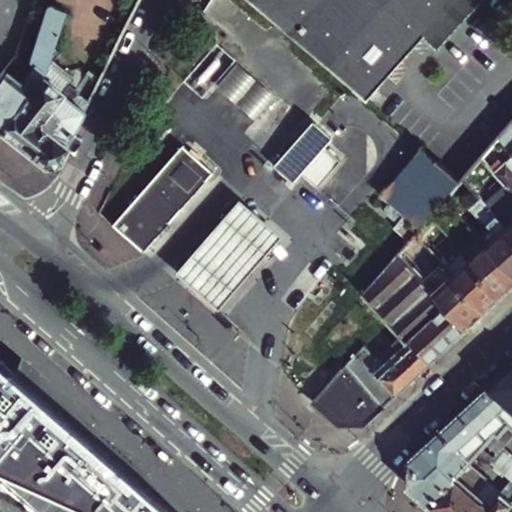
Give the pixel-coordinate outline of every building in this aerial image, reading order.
[(327,73),(364,105),(416,44),(399,29),(365,0),(243,0),(275,27),(327,73)] [(365,0),(399,29),(416,44),(420,40),(428,30),(420,24),(426,17),(440,0),(365,0)] [(435,52),(447,37),(479,0),(440,0),(426,17),(420,24),(428,30),(420,40),(435,52)] [(0,79),(0,127),(1,129),(43,76),(51,55),(55,44),(68,10),(51,5),(51,6),(48,14),(31,62),(35,66),(19,84),(5,73),(0,79)] [(185,83),(204,99),(236,62),(217,46),(185,83)] [(68,145),(67,143),(69,139),(85,110),(64,94),(70,87),(50,70),(57,61),(51,55),(43,76),(1,129),(45,164),(60,161),(68,145)] [(218,90),(238,107),(257,85),(237,68),(218,90)] [(238,107),(257,123),(276,102),(257,85),(238,107)] [(511,123),(499,136),(511,149),(511,123)] [(293,186),(301,176),(324,150),(327,147),(310,133),(293,152),(276,171),(293,186)] [(115,225),(146,252),(214,175),(182,148),(138,199),(134,195),(127,203),(131,206),(115,225)] [(301,176),(319,191),(342,165),(324,150),(301,176)] [(432,219),(448,200),(460,185),(423,152),(382,198),(391,207),(420,232),(432,219)] [(511,188),(496,171),(484,158),(465,179),(511,229),(511,188)] [(511,188),(511,162),(509,159),(496,171),(511,188)] [(511,229),(465,179),(460,185),(448,200),(461,214),(471,205),(488,224),(499,236),(489,245),(511,269),(511,229)] [(443,231),(461,214),(448,200),(432,219),(443,231)] [(221,310),(266,257),(283,237),(242,202),(222,225),(180,274),(221,310)] [(418,235),(420,232),(391,207),(386,212),(390,215),(387,219),(397,228),(393,232),(408,246),(418,235)] [(427,245),(443,231),(432,219),(420,232),(418,235),(427,245)] [(478,233),(489,245),(499,236),(488,224),(478,233)] [(462,234),(480,254),(471,262),(504,297),(511,290),(511,269),(489,245),(478,233),(471,225),(462,234)] [(470,330),(489,312),(438,257),(427,245),(418,235),(408,246),(407,248),(443,287),(437,294),(450,308),(470,330)] [(437,294),(443,287),(407,248),(401,255),(437,294)] [(489,312),(504,297),(471,262),(463,270),(444,251),(438,257),(489,312)] [(450,308),(437,294),(401,255),(366,295),(406,339),(411,344),(415,340),(450,308)] [(415,340),(435,362),(470,330),(450,308),(415,340)] [(378,372),(400,394),(435,362),(415,340),(411,344),(406,339),(381,362),(378,372)] [(386,407),(400,394),(378,372),(381,362),(368,348),(349,366),(386,407)] [(0,358),(0,484),(54,501),(67,511),(174,511),(94,441),(0,358)] [(367,425),(386,407),(349,366),(317,403),(342,425),(367,425)] [(511,371),(499,384),(511,394),(511,371)] [(511,407),(511,394),(499,384),(492,390),(511,407)] [(429,502),(456,474),(480,449),(483,445),(487,447),(510,426),(511,427),(511,407),(492,390),(477,404),(413,463),(414,489),(429,502)] [(490,457),(504,444),(511,436),(511,427),(510,426),(487,447),(483,445),(480,449),(490,457)] [(511,477),(511,451),(504,444),(490,457),(510,475),(511,477)] [(511,511),(511,477),(510,475),(487,501),(456,474),(429,502),(439,511),(511,511)] [(67,511),(54,501),(46,509),(49,511),(67,511)]
